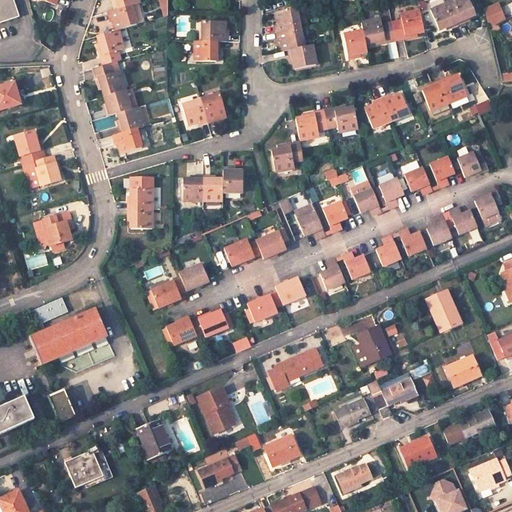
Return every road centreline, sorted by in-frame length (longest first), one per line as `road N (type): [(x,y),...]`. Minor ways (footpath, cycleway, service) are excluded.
road 1 (residential): [(0,462),(511,238)]
road 2 (residential): [(0,309),(78,275),(99,242),(104,212),(62,60),(84,0)]
road 3 (residential): [(179,311),(498,177),(511,180)]
road 4 (residential): [(211,511),(511,379)]
road 5 (residential): [(253,97),(400,68),(467,44),(493,89)]
road 6 (residential): [(128,169),(246,136),(253,97)]
